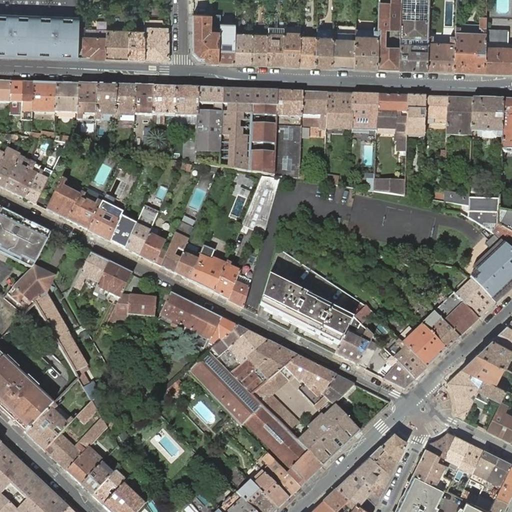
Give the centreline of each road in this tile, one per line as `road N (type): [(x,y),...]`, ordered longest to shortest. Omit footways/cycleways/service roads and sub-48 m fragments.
road 1 (residential): [(0,198),(408,402)]
road 2 (tertiary): [(181,74),(511,87)]
road 3 (tertiary): [(0,68),(181,74)]
road 4 (tertiary): [(292,511),(408,402)]
road 5 (tertiary): [(408,402),(511,303)]
road 6 (tertiary): [(89,511),(0,427)]
